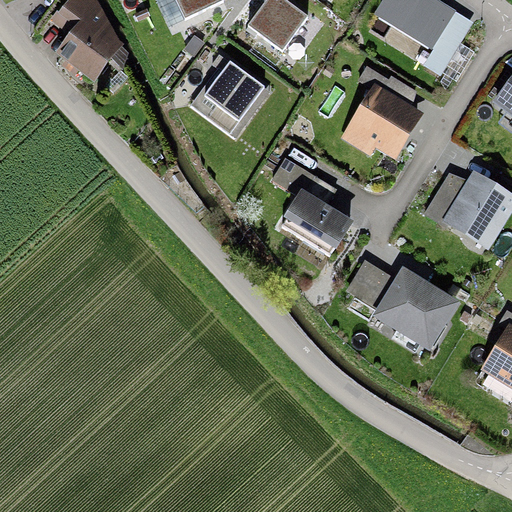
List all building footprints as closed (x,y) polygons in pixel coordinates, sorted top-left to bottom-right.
[(99,12),(78,0),(70,0),(59,20),(76,30),(57,57),(91,82),(119,47),(99,12)] [(219,0),(175,0),(186,21),(221,4),(219,0)] [(279,0),(272,0),(252,29),(286,53),(309,20),(279,0)] [(447,20),(415,0),(400,0),(386,22),(429,49),(447,20)] [(493,22),(476,11),(444,66),(461,77),(493,22)] [(229,67),(207,99),(241,123),(264,90),(229,67)] [(511,84),(498,106),(511,115),(511,84)] [(414,122),(381,103),(361,135),(395,155),(414,122)] [(511,203),(511,201),(473,179),(447,225),(487,248),(511,203)] [(349,226),(305,201),(289,229),(333,254),(349,226)] [(410,276),(382,261),(364,292),(391,308),(410,276)] [(474,299),(419,267),(390,317),(444,349),(474,299)] [(511,340),(491,376),(511,388),(511,340)]
